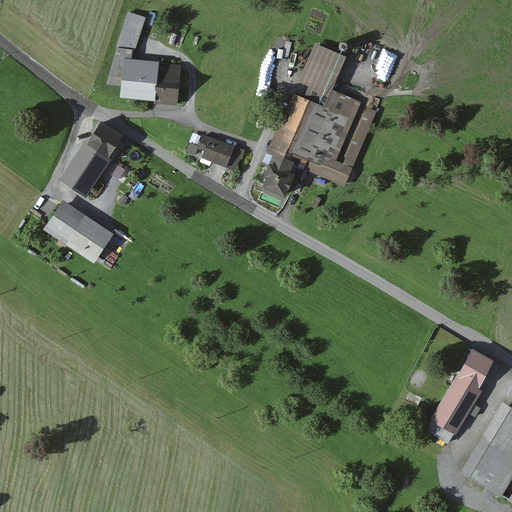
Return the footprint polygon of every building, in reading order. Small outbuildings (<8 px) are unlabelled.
[(277,158),(291,165),(338,187),(373,114),(327,92),(342,61),(313,47),(262,151),(277,158)] [(116,105),(152,108),(154,81),(156,67),(120,64),(116,105)] [(154,81),(152,108),(174,110),(176,82),(154,81)] [(61,189),(88,207),(124,152),(97,134),(61,189)] [(194,157),(231,173),(240,151),(203,135),(194,157)] [(261,191),(285,203),(294,183),(285,178),(291,165),(277,158),(261,191)] [(44,237),(95,274),(116,244),(65,207),(44,237)] [(473,357),(432,423),(456,438),(497,372),(473,357)] [(511,412),(503,407),(461,474),(511,505),(511,412)]
